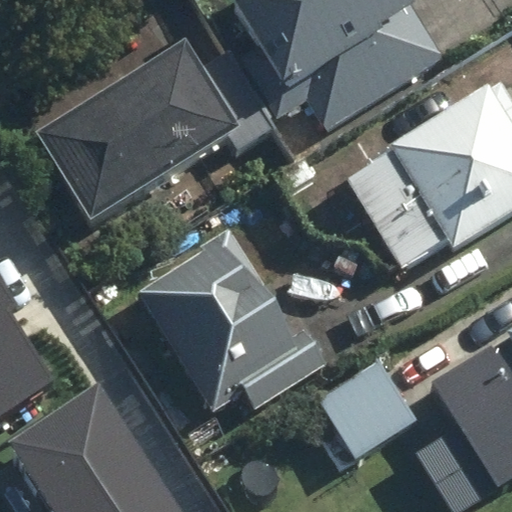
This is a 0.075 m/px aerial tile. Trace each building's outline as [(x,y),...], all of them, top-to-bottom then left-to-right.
[(394,0),(249,0),(215,21),(273,113),(288,104),(319,154),(439,79),(399,16),(403,13),(394,0)] [(22,157),(81,249),(230,154),(171,62),(22,157)] [(511,107),(504,95),(341,192),(395,283),(437,258),(445,271),(511,230),(511,107)] [(221,250),(128,306),(204,432),(238,412),(246,425),(325,378),(301,339),(281,351),(221,250)] [(0,506),(1,509),(57,474),(49,461),(98,430),(0,272),(0,506)] [(511,386),(461,421),(505,487),(511,481),(511,349),(502,356),(511,371),(511,386)] [(350,474),(414,430),(373,371),(309,415),(350,474)]
